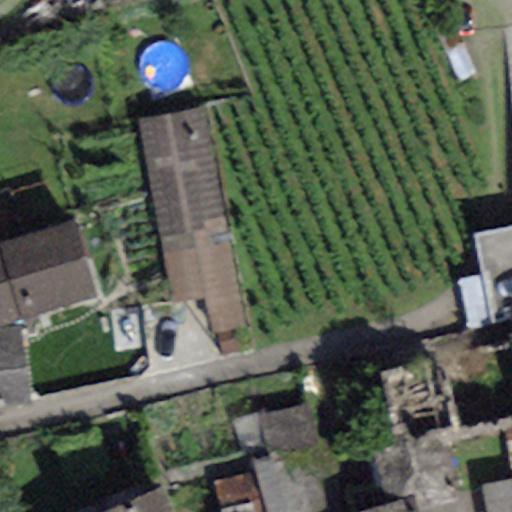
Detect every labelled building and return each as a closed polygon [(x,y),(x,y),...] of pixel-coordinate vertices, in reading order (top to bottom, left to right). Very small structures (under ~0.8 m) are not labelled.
[(201,110),(138,122),(174,300),(204,294),(212,335),(245,329),(201,110)] [(0,310),(91,284),(71,217),(0,238),(0,310)] [(19,325),(0,327),(0,410),(29,408),(19,325)] [(363,395),(379,481),(455,466),(439,381),(363,395)] [(266,511),(320,511),(349,506),(325,395),(245,413),(266,511)] [(173,511),(160,479),(77,511),(418,511),(413,483),(342,508),(343,511),(173,511)]
